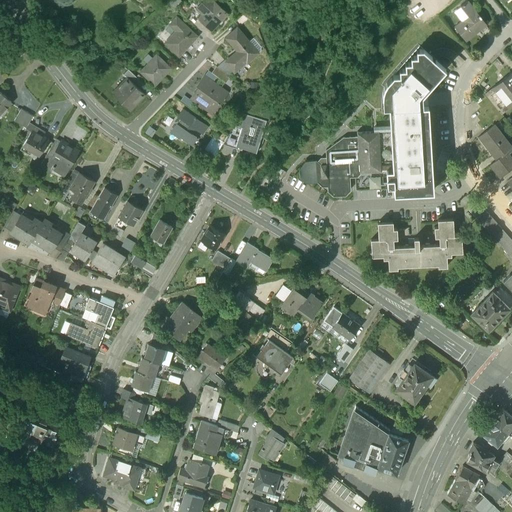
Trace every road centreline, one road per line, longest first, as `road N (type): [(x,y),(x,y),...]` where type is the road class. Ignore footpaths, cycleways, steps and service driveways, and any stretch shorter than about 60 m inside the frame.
road 1 (secondary): [(213,191),(497,372)]
road 2 (residential): [(146,305),(121,351),(83,466),(90,483),(139,511)]
road 3 (residential): [(511,220),(471,173),(458,125),(467,84),(511,33)]
road 4 (secondary): [(497,372),(442,452),(419,511)]
road 5 (residential): [(4,247),(146,305)]
road 6 (secondary): [(33,39),(94,113),(125,137)]
road 7 (residential): [(159,511),(197,383)]
road 8 (residential): [(213,191),(146,305)]
road 9 (residential): [(125,137),(213,42)]
